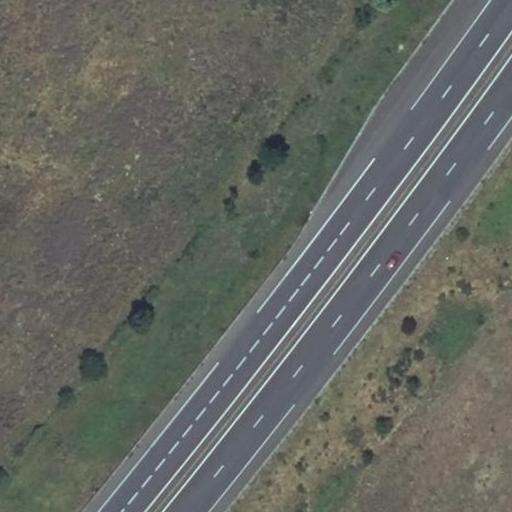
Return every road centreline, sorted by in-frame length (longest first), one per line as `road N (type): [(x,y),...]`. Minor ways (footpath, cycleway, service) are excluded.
road 1 (trunk): [(510,0),(120,511)]
road 2 (trunk): [(186,511),(325,339),(511,80)]
